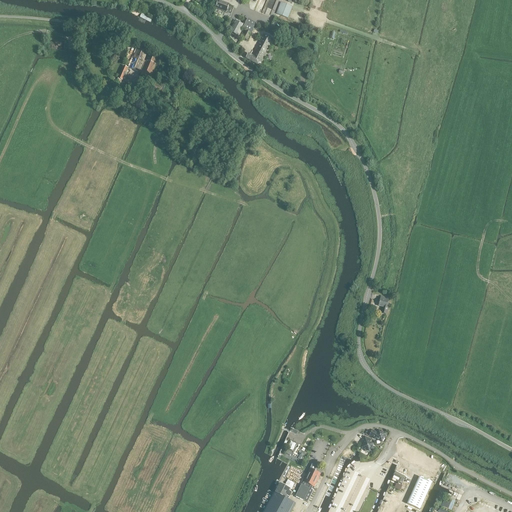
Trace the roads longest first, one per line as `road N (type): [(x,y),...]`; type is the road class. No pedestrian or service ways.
road 1 (unclassified): [(511,449),(392,390),(366,367),(360,323),(380,228),(372,184),(349,136),(240,61),(184,11),(156,0)]
road 2 (track): [(268,209),(166,180),(60,131),(49,120),(52,98),(76,22)]
road 3 (unclassified): [(511,495),(384,426),(310,431)]
road 4 (track): [(238,8),(293,22),(301,11),(419,53)]
road 5 (unclassified): [(171,61),(99,24),(0,16)]
